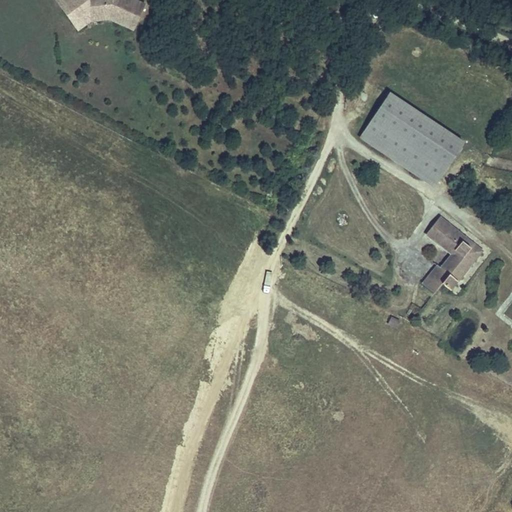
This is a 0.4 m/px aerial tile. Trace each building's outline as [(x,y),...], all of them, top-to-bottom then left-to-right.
[(57,0),(57,1),(74,25),(89,14),(107,12),(127,21),(131,12),(139,16),(144,5),(133,0),(57,0)] [(131,12),(127,21),(107,12),(89,14),(74,25),(78,30),(90,21),(109,19),(133,30),(139,16),(131,12)] [(463,141),(391,94),(364,134),(437,181),(463,141)] [(457,281),(454,278),(471,257),(473,259),(479,251),(472,246),(470,248),(462,242),(465,238),(440,217),(426,235),(452,255),(455,251),(458,253),(444,271),(441,268),(437,265),(428,277),(440,286),(440,287),(442,284),(450,290),(457,281)] [(454,278),(457,281),(482,251),(465,238),(462,242),(470,248),(472,246),(479,251),(473,259),(471,257),(454,278)] [(441,268),(444,271),(458,253),(455,251),(452,255),(441,268)] [(435,292),(440,286),(428,277),(423,283),(435,292)] [(389,324),(396,327),(399,322),(391,318),(389,324)]
